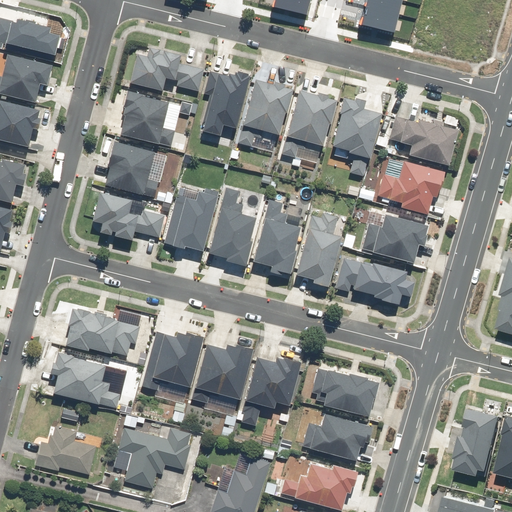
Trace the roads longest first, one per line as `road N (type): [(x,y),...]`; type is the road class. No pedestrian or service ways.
road 1 (residential): [(40,254),(437,352)]
road 2 (residential): [(437,352),(511,98)]
road 3 (residential): [(108,0),(40,254)]
road 4 (residential): [(511,98),(322,52)]
road 5 (residential): [(391,511),(437,352)]
road 6 (residential): [(40,254),(0,407)]
